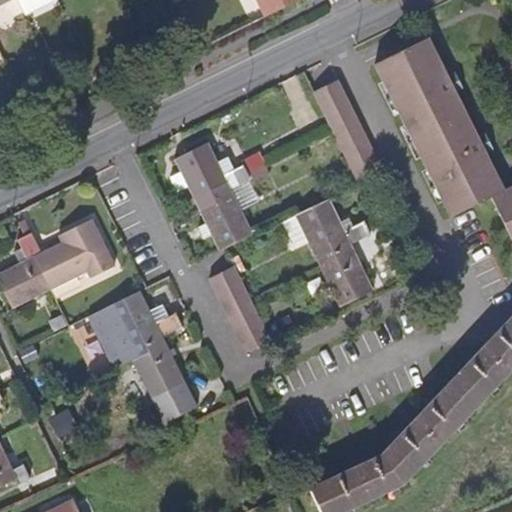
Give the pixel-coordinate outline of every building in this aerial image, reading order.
[(18,0),(23,8),(30,14),(44,7),(44,0),(18,0)] [(256,0),(264,18),(300,0),(256,0)] [(511,188),(505,192),(486,154),(492,151),(485,136),(478,139),(454,93),(461,89),(455,76),(448,80),(427,39),(373,66),(451,219),(491,199),(511,240),(511,188)] [(356,182),(381,170),(337,84),(313,96),(330,130),(356,182)] [(229,192),(231,191),(239,187),(231,171),(224,175),(208,144),(174,161),(180,173),(170,178),(177,193),(188,188),(200,213),(215,205),(208,191),(224,182),(229,192)] [(241,162),(243,166),(245,171),(262,163),(257,154),(241,162)] [(245,171),(243,166),(231,171),(239,187),(250,181),(251,183),(268,175),(262,163),(245,171)] [(200,213),(220,253),(253,237),(231,191),(229,192),(224,182),(208,191),(215,205),(200,213)] [(344,231),(329,199),(295,216),(295,218),(282,224),(295,251),(308,245),(321,270),(337,262),(330,247),(347,239),(350,246),(351,245),(359,242),(352,227),(344,231)] [(70,239),(62,243),(41,253),(34,257),(51,291),(86,273),(90,280),(111,269),(88,222),(66,233),(70,239)] [(59,236),(62,243),(70,239),(66,233),(59,236)] [(18,240),(23,251),(37,245),(32,234),(25,237),(18,240)] [(337,262),(321,270),(339,309),(374,292),(351,245),(350,246),(347,239),(330,247),(337,262)] [(41,253),(37,245),(23,251),(27,260),(0,273),(0,285),(13,310),(51,291),(34,257),(41,253)] [(226,256),(201,267),(208,282),(232,269),(226,256)] [(251,304),(232,269),(208,282),(246,355),(270,342),(251,304)] [(140,291),(139,291),(106,308),(133,362),(151,353),(143,339),(159,331),(162,337),(172,332),(166,318),(168,317),(162,305),(150,311),(140,291)] [(175,314),(168,317),(166,318),(172,332),(182,328),(179,320),(175,314)] [(62,315),(48,322),(54,334),(69,326),(62,315)] [(288,315),(274,322),(280,335),(294,328),(291,322),(288,315)] [(511,370),(511,315),(484,345),(475,354),(382,453),(309,488),(320,511),(346,511),(404,485),(478,406),(511,370)] [(189,391),(186,384),(162,337),(159,331),(143,339),(151,353),(133,362),(152,401),(156,407),(189,391)] [(164,425),(198,408),(189,391),(156,407),(164,425)] [(0,444),(0,487),(17,480),(19,485),(29,479),(23,466),(13,471),(0,444)]
